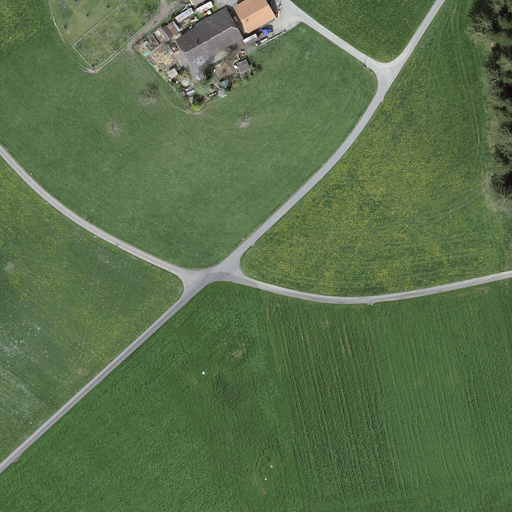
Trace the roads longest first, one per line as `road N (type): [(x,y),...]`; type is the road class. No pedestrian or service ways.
road 1 (unclassified): [(209,276),(343,151),(440,0)]
road 2 (unclassified): [(209,276),(319,299),(364,299),(511,273)]
road 3 (unclassified): [(0,470),(209,276)]
road 4 (unclassified): [(0,150),(65,212),(186,274),(209,276)]
